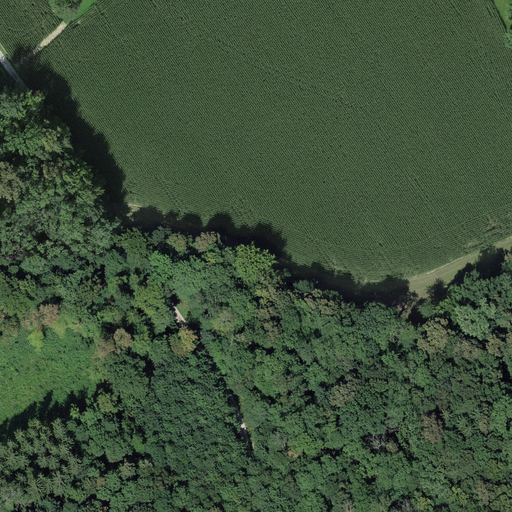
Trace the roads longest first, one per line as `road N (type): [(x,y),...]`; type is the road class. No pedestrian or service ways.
road 1 (track): [(511,338),(359,392),(204,363),(92,171),(0,54)]
road 2 (track): [(204,363),(246,433),(250,511)]
